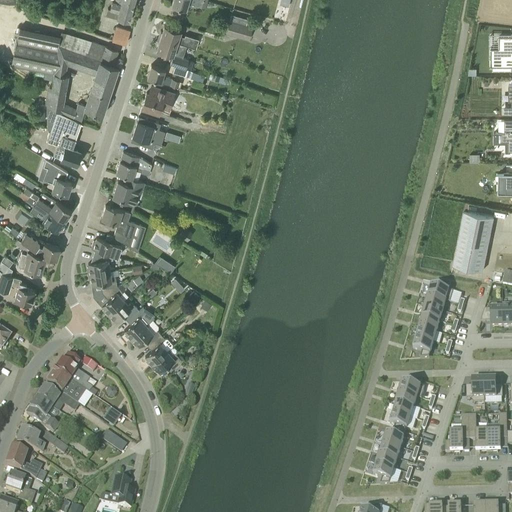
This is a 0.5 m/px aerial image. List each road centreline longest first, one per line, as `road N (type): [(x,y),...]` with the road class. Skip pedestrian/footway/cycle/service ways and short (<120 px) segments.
road 1 (residential): [(80,321),(64,271),(148,0)]
road 2 (residential): [(332,511),(405,268)]
road 3 (residential): [(146,511),(155,420),(135,380),(80,321)]
road 4 (residential): [(0,455),(28,373),(80,321)]
